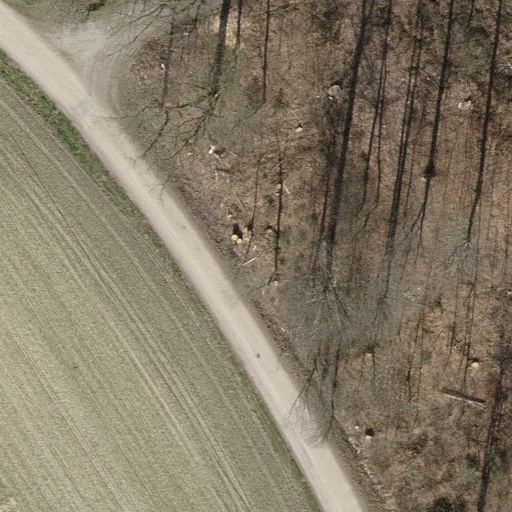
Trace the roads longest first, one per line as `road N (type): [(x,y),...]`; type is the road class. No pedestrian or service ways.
road 1 (track): [(0,17),(50,56),(331,459),(353,511)]
road 2 (track): [(50,56),(204,0)]
